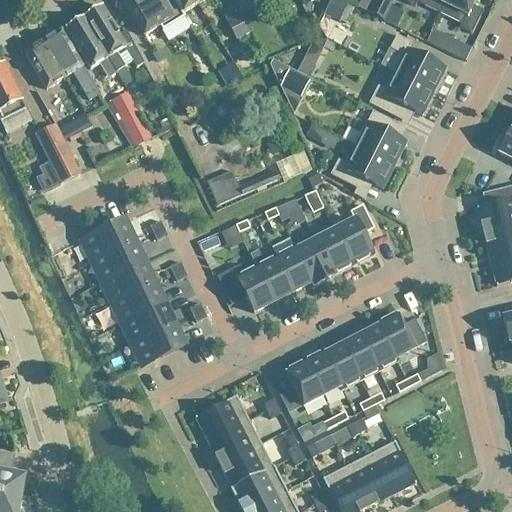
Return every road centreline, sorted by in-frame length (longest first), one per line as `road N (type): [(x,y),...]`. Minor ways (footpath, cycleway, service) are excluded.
road 1 (residential): [(238,356),(148,170),(46,221)]
road 2 (residential): [(440,255),(427,200),(511,34)]
road 3 (residential): [(53,511),(60,478),(55,430),(0,282)]
road 4 (residential): [(500,485),(440,255)]
road 5 (residential): [(440,255),(238,356)]
